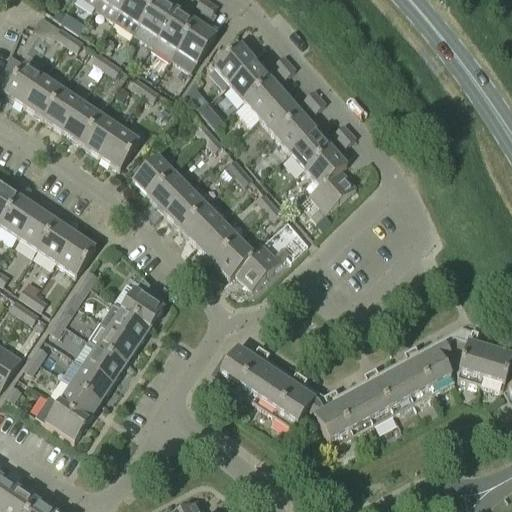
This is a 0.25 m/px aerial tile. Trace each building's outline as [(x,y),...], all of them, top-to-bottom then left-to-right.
[(76,0),(76,1),(95,13),(104,0),(76,0)] [(104,0),(95,13),(94,16),(113,28),(131,0),(104,0)] [(131,0),(113,28),(132,41),(158,0),(131,0)] [(158,0),(132,41),(151,54),(176,15),(166,8),(171,0),(158,0)] [(176,15),(151,54),(169,66),(208,7),(201,2),(194,13),(193,13),(187,22),(176,15)] [(208,7),(169,66),(187,78),(190,79),(196,70),(211,48),(214,42),(215,41),(206,35),(204,34),(210,25),(209,24),(212,19),(216,12),(215,11),(208,7)] [(63,22),(56,17),(52,23),(59,27),(63,22)] [(77,27),(71,35),(78,40),(84,31),(77,27)] [(64,51),(71,41),(60,33),(53,43),(64,51)] [(82,49),(71,41),(64,51),(76,59),(82,49)] [(228,91),(255,68),(239,50),(238,52),(232,45),(221,54),(227,61),(213,73),(228,91)] [(103,76),(109,67),(97,59),(91,69),(103,76)] [(13,85),(23,71),(10,62),(2,77),(13,85)] [(278,78),(288,69),(282,62),(272,72),(278,78)] [(120,74),(109,67),(103,76),(114,84),(120,74)] [(270,85),(255,68),(228,91),(244,108),(270,85)] [(152,75),(142,69),(137,77),(147,84),(147,83),(149,84),(153,78),(151,77),(152,75)] [(294,76),(288,69),(278,78),(284,85),(294,76)] [(23,71),(13,85),(3,100),(23,113),(42,84),(23,71)] [(42,84),(23,113),(42,125),(61,96),(42,84)] [(140,102),(147,91),(136,84),(129,94),(140,102)] [(285,102),(270,85),(244,108),(259,125),(285,102)] [(198,93),(193,87),(184,101),(191,109),(202,100),(196,94),(198,93)] [(158,99),(147,91),(140,102),(152,109),(158,99)] [(128,98),(120,93),(114,102),(122,107),(128,98)] [(61,96),(42,125),(61,138),(80,109),(61,96)] [(308,113),(318,103),(312,97),(302,106),(308,113)] [(300,120),(285,102),(259,125),(274,143),(300,120)] [(324,110),(318,103),(308,113),(314,119),(324,110)] [(80,109),(61,138),(80,151),(99,122),(80,109)] [(315,137),(300,120),(274,143),(289,160),(315,137)] [(99,122),(80,151),(99,163),(118,134),(99,122)] [(204,149),(213,141),(204,131),(195,138),(204,149)] [(338,147),(349,138),(343,131),(332,140),(338,147)] [(118,134),(99,163),(119,177),(138,148),(118,134)] [(315,137),(289,160),(304,177),(330,154),(315,137)] [(349,138),(338,147),(344,154),(355,144),(349,138)] [(213,141),(204,149),(213,159),(222,152),(213,141)] [(304,177),(318,193),(319,194),(339,177),(340,177),(346,172),(330,154),(304,177)] [(148,204),(173,179),(156,162),(131,187),(148,204)] [(234,183),(243,175),(234,165),(225,173),(234,183)] [(243,175),(234,183),(243,194),(252,186),(243,175)] [(319,194),(318,193),(308,202),(319,214),(309,222),(315,229),(355,194),(340,177),(339,177),(319,194)] [(173,179),(148,204),(164,220),(189,196),(173,179)] [(0,191),(0,229),(18,203),(0,191)] [(205,212),(189,196),(164,220),(180,236),(205,212)] [(264,217),(273,210),(264,199),(255,207),(264,217)] [(18,203),(0,229),(0,232),(18,245),(37,216),(18,203)] [(282,220),(273,210),(264,217),(273,228),(282,220)] [(221,228),(205,212),(180,236),(196,253),(221,228)] [(37,216),(18,245),(37,257),(56,228),(37,216)] [(75,241),(56,228),(37,257),(56,270),(75,241)] [(221,228),(196,253),(212,269),(237,245),(221,228)] [(95,254),(75,241),(56,270),(75,283),(95,254)] [(237,245),(212,269),(229,286),(234,280),(253,261),(252,260),(237,245)] [(253,261),(234,280),(250,297),(288,260),(281,253),(272,262),(261,251),(252,260),(253,261)] [(0,277),(0,291),(2,293),(8,283),(0,277)] [(81,288),(89,293),(96,283),(88,277),(81,288)] [(125,290),(112,309),(150,334),(163,314),(160,312),(163,306),(141,284),(134,295),(125,290)] [(73,299),(73,300),(81,305),(89,293),(81,288),(73,299)] [(28,311),(35,301),(24,293),(17,303),(28,311)] [(35,301),(28,311),(40,318),(47,308),(35,301)] [(20,324),(27,314),(15,306),(8,316),(20,324)] [(112,309),(99,328),(137,353),(150,334),(112,309)] [(38,321),(27,314),(20,324),(31,332),(38,321)] [(63,314),(56,326),(64,331),(71,320),(63,314)] [(64,331),(56,326),(48,337),(56,343),(64,331)] [(99,328),(87,347),(95,353),(95,352),(124,372),(137,353),(99,328)] [(456,384),(468,337),(460,334),(440,345),(449,360),(440,364),(452,386),(455,384),(456,384)] [(468,337),(456,384),(456,385),(501,398),(502,397),(511,365),(511,349),(508,349),(505,359),(474,350),(477,339),(468,337)] [(37,352),(30,363),(39,370),(47,359),(37,352)] [(124,372),(95,352),(95,353),(83,371),(112,391),(124,372)] [(0,396),(20,366),(0,353),(0,396)] [(236,353),(230,362),(215,385),(293,437),(307,416),(311,419),(318,407),(300,395),(306,386),(295,378),(289,388),(262,370),(268,360),(257,353),(251,362),(236,353)] [(318,407),(311,419),(314,421),(313,421),(331,455),(453,388),(452,386),(440,364),(435,354),(420,363),(414,353),(403,359),(408,369),(380,385),(374,375),(363,381),(368,391),(339,406),(334,397),(322,403),(328,413),(323,415),(318,407)] [(215,385),(230,362),(224,357),(209,380),(213,383),(215,385)] [(39,370),(30,363),(22,375),(31,381),(39,370)] [(511,365),(502,397),(507,399),(507,400),(511,396),(511,365)] [(112,391),(83,371),(70,390),(100,409),(112,391)] [(70,390),(58,409),(87,429),(100,409),(70,390)] [(4,403),(12,408),(19,397),(11,392),(4,403)] [(58,409),(57,410),(47,403),(34,423),(73,449),(87,429),(58,409)] [(0,481),(0,511),(2,511),(16,493),(0,481)] [(16,493),(2,511),(30,511),(35,505),(16,493)]
